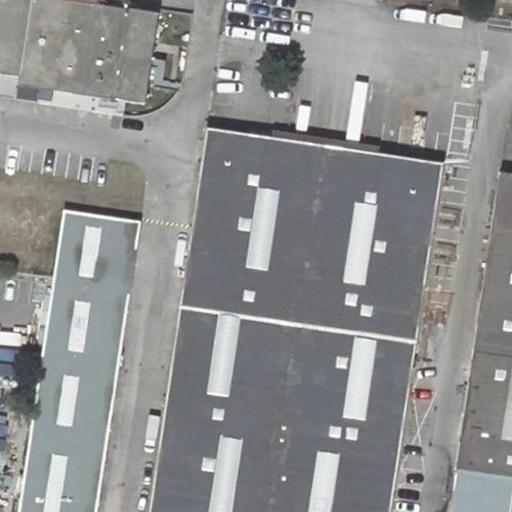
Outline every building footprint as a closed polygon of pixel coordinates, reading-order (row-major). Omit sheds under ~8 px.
[(39,88),(37,100),(48,101),(50,90),(144,104),(157,15),(55,0),(0,0),(0,73),(19,77),(17,85),(39,88)] [(399,50),(393,92),(453,101),(459,59),(399,50)] [(17,85),(16,96),(37,100),(39,88),(17,85)] [(390,511),(443,165),(207,129),(150,511),(390,511)] [(511,511),(511,174),(500,173),(448,511),(511,511)] [(97,511),(139,223),(63,212),(18,511),(97,511)]
